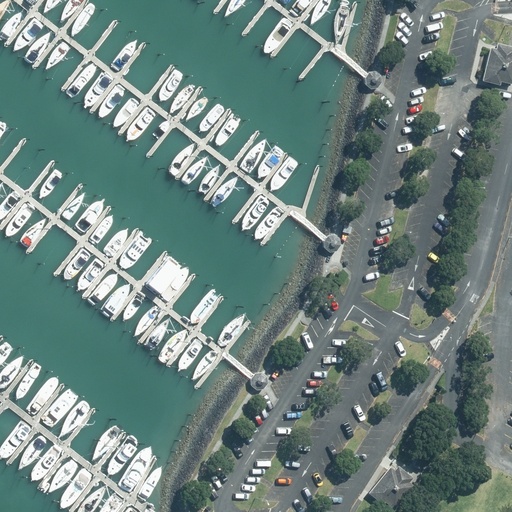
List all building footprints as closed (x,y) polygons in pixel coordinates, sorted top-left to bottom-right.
[(491,47),(483,79),(500,83),(500,80),(511,82),(511,46),(510,46),(498,43),(496,49),(491,47)] [(366,71),(365,71),(364,73),(363,74),(363,76),(362,77),(362,79),(363,80),(363,82),(364,84),(365,85),(366,86),(368,87),(369,87),(371,88),(373,88),(374,88),(376,87),(377,86),(379,85),(380,84),(381,82),(381,81),(381,79),(382,78),(381,76),(381,74),(380,73),(379,72),(378,71),(376,70),(375,69),(373,69),(371,69),(370,69),(368,69),(367,70),(366,71)] [(325,236),(324,237),(323,239),(322,240),(322,242),(322,244),(322,245),(323,247),(324,248),(325,250),(326,251),(327,252),(329,252),(331,252),(332,253),(334,252),(335,252),(337,251),(338,250),(339,249),(340,247),(341,246),(341,244),(341,242),(341,241),(340,239),(340,238),(339,236),(337,235),(336,234),(334,234),(333,233),(331,233),(329,234),(328,234),(326,235),(325,236)] [(252,374),(252,375),(251,376),(250,377),(249,379),(249,381),(249,382),(249,384),(250,385),(250,387),(251,388),(253,389),(254,390),(256,391),(257,391),(259,391),(261,391),(262,390),(264,390),(265,388),(266,387),(267,386),(267,384),(268,383),(268,381),(268,379),(267,378),(266,376),(265,375),(264,374),(263,373),(261,372),(259,372),(258,372),(256,372),(254,373),(253,374),(252,374)] [(390,466),(369,492),(383,503),(385,501),(395,508),(413,485),(409,482),(412,478),(398,466),(395,470),(390,466)]
